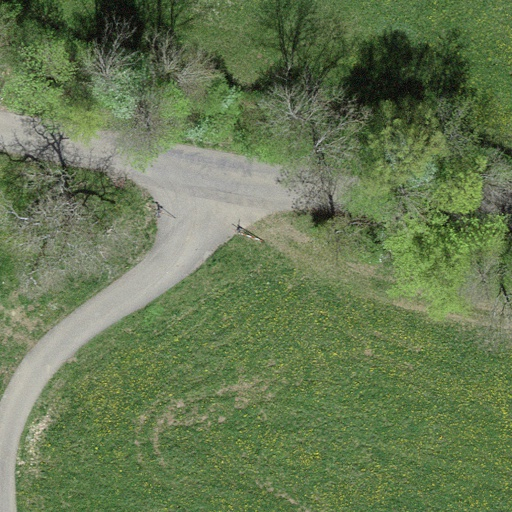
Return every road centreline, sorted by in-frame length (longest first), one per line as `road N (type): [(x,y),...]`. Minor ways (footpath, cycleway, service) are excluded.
road 1 (unclassified): [(0,134),(233,176),(511,209)]
road 2 (track): [(233,176),(186,242),(71,334),(24,384),(1,460),(3,511)]
